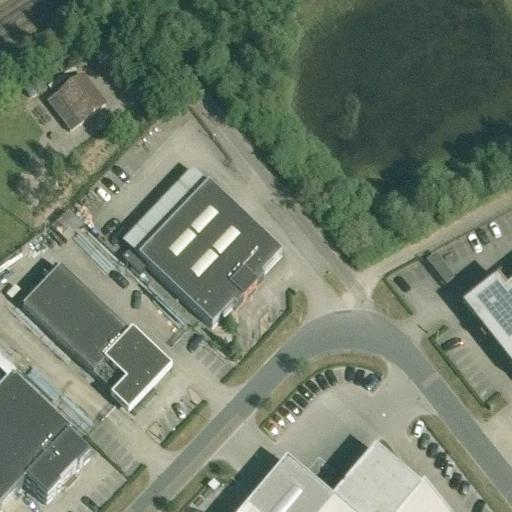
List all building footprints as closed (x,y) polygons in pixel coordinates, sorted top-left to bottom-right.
[(104,107),(82,78),(57,98),(79,126),(104,107)] [(208,187),(138,260),(211,330),(232,308),(235,311),(264,281),(260,278),(281,257),(208,187)] [(144,383),(161,365),(60,270),(22,310),(135,417),(156,394),(144,383)] [(511,287),(506,293),(496,281),(460,310),(511,375),(511,287)] [(11,383),(0,394),(0,511),(25,486),(45,505),(58,492),(59,492),(75,475),(75,474),(88,461),(67,441),(70,438),(11,383)] [(331,398),(321,405),(345,441),(356,433),(365,447),(379,438),(354,401),(340,411),(331,398)] [(441,511),(423,488),(402,511),(441,511)]
